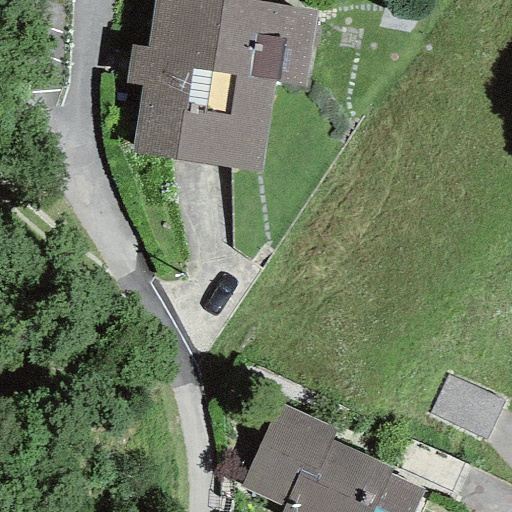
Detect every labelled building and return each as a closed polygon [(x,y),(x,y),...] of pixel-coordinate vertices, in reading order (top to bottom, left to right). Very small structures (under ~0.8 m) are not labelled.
[(72,0),(52,0),(73,9),(72,0)] [(316,11),(245,0),(152,0),(145,48),(143,63),(273,83),(304,88),(316,11)] [(143,63),(145,48),(130,46),(124,84),(139,87),(143,63)] [(260,172),(273,83),(143,63),(139,87),(129,152),(260,172)] [(335,430),(276,403),(238,487),(283,507),(280,511),(372,511),(374,507),(384,511),(411,511),(423,488),(389,473),(392,468),(330,440),(335,430)]
